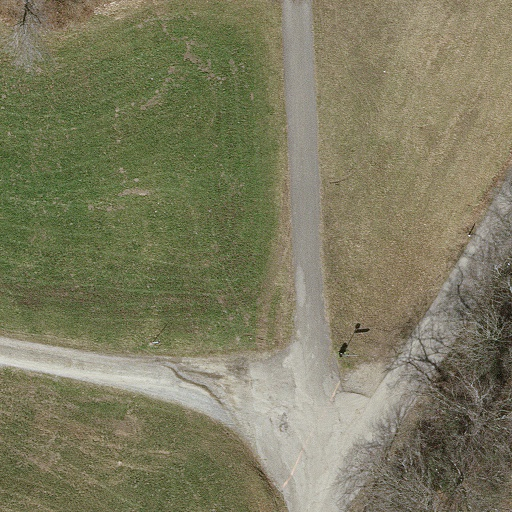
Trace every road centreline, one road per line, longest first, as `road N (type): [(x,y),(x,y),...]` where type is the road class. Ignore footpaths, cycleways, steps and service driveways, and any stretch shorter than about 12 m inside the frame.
road 1 (track): [(297,0),(322,511)]
road 2 (unclassified): [(335,511),(511,211)]
road 3 (track): [(317,408),(0,352)]
